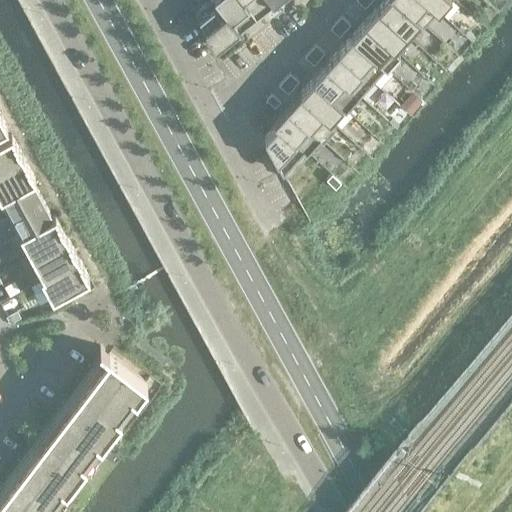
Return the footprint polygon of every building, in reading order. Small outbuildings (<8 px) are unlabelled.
[(216,0),(208,0),(195,11),(214,47),(239,27),(216,0)] [(216,0),(239,27),(256,14),(244,0),(216,0)] [(244,0),(256,14),(273,1),(272,0),(244,0)] [(419,19),(397,0),(382,0),(378,6),(377,5),(376,6),(406,33),(419,19)] [(435,8),(436,8),(426,0),(397,0),(419,19),(422,23),(423,22),(435,8)] [(437,10),(438,10),(446,0),(426,0),(436,8),(435,8),(437,10)] [(393,48),(394,47),(406,33),(376,6),(363,21),(393,48)] [(344,29),(349,23),(340,15),(335,21),(344,29)] [(339,35),(344,29),(335,21),(330,27),(339,35)] [(394,47),(393,48),(363,21),(351,35),(383,64),(383,65),(386,67),(399,53),(399,52),(394,47)] [(383,65),(383,64),(351,35),(338,49),(370,78),(383,65)] [(318,57),(324,51),(315,43),(309,49),(318,57)] [(309,49),(304,56),(312,63),(318,57),(309,49)] [(370,78),(338,49),(325,63),(358,93),(370,78)] [(325,63),(324,64),(325,65),(313,77),(312,78),(345,107),(358,93),(325,63)] [(293,86),(298,80),(289,72),(284,78),(293,86)] [(283,79),(278,84),(287,92),(293,86),(284,78),(283,79)] [(344,107),(345,107),(312,78),(299,92),(329,119),(330,118),(342,105),(344,107)] [(329,119),(299,92),(286,106),(319,136),(322,139),(335,124),(330,118),(329,119)] [(263,101),(258,106),(267,114),(272,109),(263,101)] [(273,120),(273,121),(276,123),(303,147),(306,150),(319,136),(286,106),(273,120)] [(303,147),(276,123),(264,137),(282,170),(303,147)] [(11,134),(0,139),(0,167),(23,156),(11,134)] [(0,195),(34,177),(23,156),(0,167),(0,195)] [(331,174),(326,179),(335,188),(340,183),(331,174)] [(35,177),(34,177),(0,195),(10,214),(41,197),(31,179),(35,177)] [(51,215),(41,197),(10,214),(21,233),(55,214),(54,214),(51,215)] [(14,237),(26,258),(66,236),(55,214),(21,233),(14,237)] [(78,257),(66,236),(26,258),(26,259),(28,257),(39,278),(41,276),(78,257)] [(78,257),(41,276),(52,296),(89,276),(78,257)] [(6,315),(10,322),(20,316),(16,309),(6,315)] [(0,484),(0,511),(45,511),(146,381),(100,345),(99,347),(98,349),(97,348),(96,348),(95,348),(93,348),(92,348),(92,349),(91,350),(91,351),(90,352),(91,353),(91,354),(92,355),(93,356),(94,357),(95,357),(96,357),(97,356),(98,356),(99,355),(0,484)]
